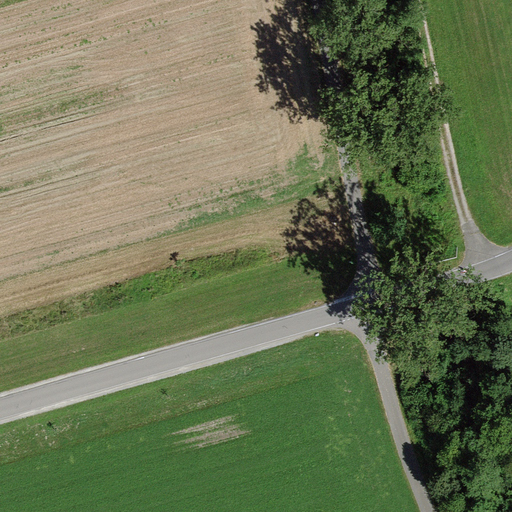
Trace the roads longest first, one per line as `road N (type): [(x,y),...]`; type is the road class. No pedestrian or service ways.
road 1 (unclassified): [(511,261),(0,410)]
road 2 (track): [(315,0),(398,435),(428,511)]
road 3 (track): [(409,0),(474,274)]
